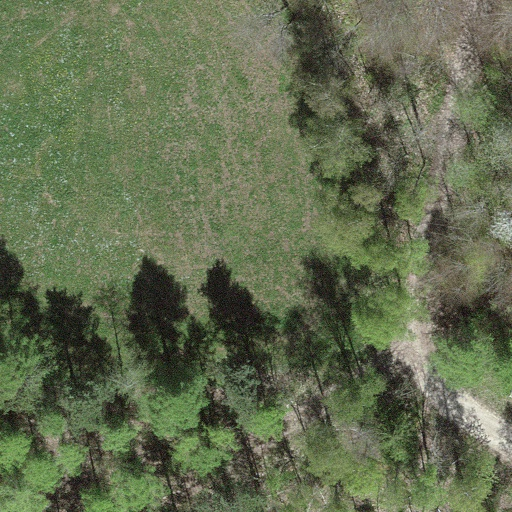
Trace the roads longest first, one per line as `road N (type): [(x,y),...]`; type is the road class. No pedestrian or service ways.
road 1 (track): [(482,0),(473,67),(413,304),(413,340),(440,386),(511,439)]
road 2 (track): [(138,511),(236,438),(352,383),(413,340)]
